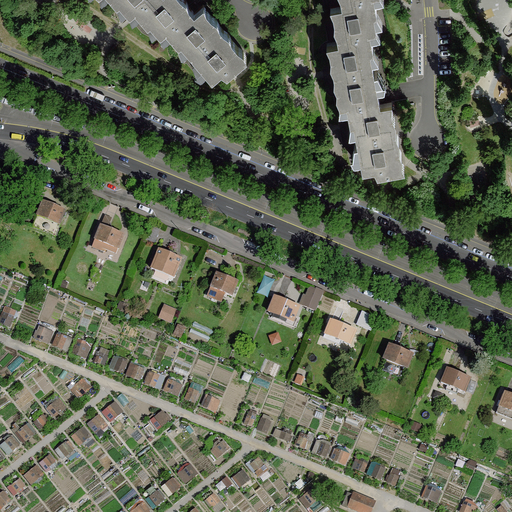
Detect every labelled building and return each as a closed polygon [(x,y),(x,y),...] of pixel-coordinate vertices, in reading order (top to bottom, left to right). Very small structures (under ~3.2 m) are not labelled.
[(114,0),(117,3),(120,1),(130,13),(135,8),(144,0),(114,0)] [(144,0),(135,8),(148,23),(151,21),(161,33),(166,28),(191,7),(186,0),(144,0)] [(378,12),(375,0),(342,0),(343,4),(330,6),(334,13),(335,20),(334,26),(338,35),(371,29),(377,28),(374,12),(378,12)] [(194,11),(191,7),(166,28),(179,43),(182,41),(192,53),(222,27),(217,18),(211,14),(207,10),(204,3),(194,11)] [(229,32),(222,27),(192,53),(213,77),(221,69),(228,73),(247,56),(244,49),(238,46),(232,39),(229,32)] [(374,49),(371,29),(338,35),(339,41),(327,43),(330,49),(331,56),(331,63),(334,72),(374,64),(371,49),(374,49)] [(379,93),(374,64),(334,72),(334,81),(337,87),(337,94),(340,103),(347,102),(380,96),(379,93)] [(381,101),(380,96),(347,102),(351,121),(354,121),(357,136),(396,129),(396,119),(393,113),(392,105),(393,99),(381,101)] [(397,130),(396,129),(357,136),(358,139),(363,168),(375,165),(378,171),(405,166),(402,160),(403,152),(399,145),(400,137),(397,130)] [(65,212),(43,203),(38,217),(60,226),(65,212)] [(56,237),(60,226),(38,217),(34,228),(56,237)] [(124,236),(101,227),(96,240),(119,250),(124,236)] [(182,260),(160,250),(152,269),(174,278),(182,260)] [(238,283),(217,274),(212,288),(225,294),(232,297),(238,283)] [(265,275),(261,292),(272,295),(276,278),(265,275)] [(318,310),(326,290),(311,284),(303,304),(318,310)] [(225,294),(212,288),(208,296),(221,302),(225,294)] [(299,308),(276,298),(270,312),(293,321),(299,308)] [(127,305),(121,303),(119,310),(125,312),(127,305)] [(173,322),(179,308),(166,303),(160,317),(173,322)] [(356,332),(331,322),(326,335),(351,346),(356,332)] [(58,334),(56,345),(71,348),(73,337),(58,334)] [(413,355),(390,346),(385,360),(408,368),(413,355)] [(132,364),(129,374),(141,378),(145,369),(132,364)] [(471,379),(448,369),(442,383),(466,393),(471,379)] [(150,370),(147,384),(164,388),(167,374),(150,370)] [(176,381),(173,386),(170,384),(167,389),(179,395),(185,385),(176,381)] [(511,411),(511,396),(506,394),(500,407),(511,411)] [(117,399),(103,411),(112,422),(126,410),(117,399)] [(165,408),(153,418),(160,428),(173,418),(165,408)] [(100,436),(112,426),(100,413),(88,423),(100,436)] [(28,440),(36,431),(30,425),(22,434),(28,440)] [(81,444),(93,434),(85,425),(73,435),(81,444)] [(2,445),(10,454),(22,442),(15,434),(2,445)] [(337,449),(335,460),(348,463),(350,452),(337,449)] [(40,464),(26,473),(32,483),(46,474),(40,464)] [(246,470),(235,475),(239,485),(251,480),(246,470)] [(22,477),(9,487),(16,495),(28,486),(22,477)] [(169,492),(182,488),(178,477),(165,482),(169,492)] [(0,493),(0,509),(13,501),(6,489),(0,493)] [(366,511),(371,500),(355,494),(349,507),(360,511),(366,511)]
